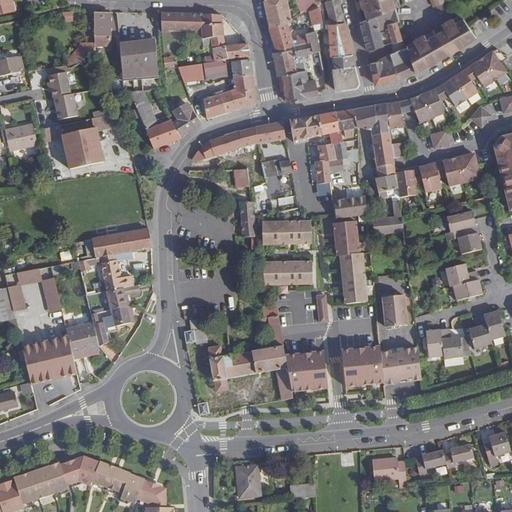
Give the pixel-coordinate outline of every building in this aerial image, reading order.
[(0,0),(0,14),(14,10),(11,0),(0,0)] [(57,0),(48,0),(51,9),(59,7),(57,0)] [(287,21),(292,19),(287,0),(264,0),(264,1),(269,25),(287,21)] [(320,0),(295,0),(300,13),(303,10),(322,3),(320,0)] [(324,0),(325,2),(329,14),(330,20),(324,20),(324,24),(325,24),(329,23),(344,21),(338,0),(324,0)] [(359,0),(362,9),(364,8),(367,19),(376,15),(384,12),(394,8),(391,0),(359,0)] [(309,10),(313,25),(323,22),(319,7),(309,10)] [(393,21),(397,20),(394,8),(384,12),(387,23),(393,21)] [(112,47),(112,13),(95,12),(95,43),(95,47),(96,47),(105,47),(112,47)] [(384,12),(376,15),(379,31),(389,28),(387,23),(384,12)] [(63,15),(65,22),(72,20),(71,13),(63,15)] [(203,32),(202,15),(161,14),(163,33),(203,32)] [(442,23),(422,33),(421,31),(410,37),(411,39),(404,43),(406,48),(407,48),(414,72),(444,57),(477,37),(465,18),(460,16),(454,19),(451,14),(440,20),(442,23)] [(213,47),(212,40),(225,38),(222,15),(202,15),(203,32),(203,48),(213,47)] [(376,15),(367,19),(359,21),(367,49),(383,46),(379,31),(376,15)] [(442,23),(440,20),(421,31),(422,33),(442,23)] [(287,46),(293,45),(287,21),(269,25),(276,49),(287,46)] [(331,56),(352,53),(344,21),(329,23),(330,28),(331,56)] [(399,26),(395,27),(393,21),(387,23),(389,28),(392,41),(403,38),(399,26)] [(312,52),(320,50),(316,30),(306,33),(308,42),(310,41),(312,52)] [(299,43),(308,42),(306,33),(297,35),(299,43)] [(249,45),(226,47),(225,38),(212,40),(213,47),(214,51),(215,51),(216,58),(206,59),(207,64),(226,61),(232,60),(251,57),(249,45)] [(120,44),(123,80),(159,77),(156,41),(120,44)] [(299,43),(293,45),(294,49),(296,56),(303,55),(310,53),(315,69),(323,68),(320,50),(312,52),(310,41),(308,42),(299,43)] [(83,65),(89,56),(95,47),(95,43),(82,43),(67,61),(69,65),(70,68),(83,65)] [(296,56),(294,49),(293,45),(287,46),(287,49),(277,51),(273,52),(278,75),(282,75),(288,101),(304,98),(304,96),(319,94),(314,78),(312,79),(312,76),(307,76),(305,64),(303,55),(296,56)] [(414,72),(407,48),(406,48),(397,51),(390,54),(398,79),(414,72)] [(493,52),(481,60),(496,81),(507,73),(493,53),(493,52)] [(352,53),(331,56),(333,67),(355,64),(352,53)] [(380,59),(380,60),(370,63),(376,83),(398,79),(390,54),(380,59)] [(0,60),(0,73),(1,77),(22,72),(18,57),(0,60)] [(166,66),(166,70),(175,68),(175,67),(178,67),(177,62),(174,63),(173,58),(166,59),(165,59),(166,66)] [(481,60),(470,68),(478,78),(484,88),(496,81),(481,60)] [(226,61),(207,64),(205,64),(207,79),(229,75),(226,61)] [(253,75),(251,61),(233,63),(235,78),(253,75)] [(184,82),(205,79),(202,64),(179,68),(184,82)] [(357,87),(360,83),(355,64),(333,67),(336,90),(357,87)] [(71,94),(65,66),(45,70),(47,78),(50,77),(59,122),(79,118),(74,93),(71,94)] [(470,68),(467,69),(474,80),(478,78),(470,68)] [(467,69),(464,72),(471,82),(474,80),(467,69)] [(459,75),(453,79),(467,100),(478,93),(471,82),(464,72),(459,75)] [(257,105),(253,75),(235,78),(236,91),(224,95),(223,91),(204,97),(209,120),(257,105)] [(453,79),(442,87),(449,97),(456,108),(467,100),(453,79)] [(442,87),(439,89),(445,100),(449,97),(442,87)] [(439,89),(435,90),(440,102),(445,100),(439,89)] [(435,90),(423,95),(432,119),(445,114),(440,102),(435,90)] [(170,117),(157,122),(144,91),(131,92),(154,149),(182,139),(180,136),(174,124),(170,117)] [(415,112),(420,124),(432,119),(423,95),(410,100),(414,111),(415,112)] [(508,99),(500,100),(504,114),(511,112),(508,99)] [(410,100),(399,103),(401,113),(414,111),(410,100)] [(399,103),(386,105),(390,130),(403,128),(401,115),(401,113),(399,103)] [(174,112),(179,122),(174,124),(180,136),(200,126),(188,104),(174,112)] [(382,130),(382,133),(390,132),(390,130),(386,105),(386,104),(375,107),(379,129),(382,128),(382,130)] [(379,129),(375,107),(363,109),(367,130),(372,130),(379,129)] [(481,108),(476,114),(487,123),(491,117),(481,108)] [(359,129),(367,130),(363,109),(357,111),(359,129)] [(92,113),(93,119),(106,117),(105,111),(92,113)] [(359,129),(357,111),(337,114),(340,133),(341,132),(346,131),(347,138),(352,138),(351,130),(359,129)] [(337,114),(320,117),(324,135),(331,133),(334,144),(334,146),(336,145),(344,144),(342,139),(341,132),(340,133),(337,114)] [(476,114),(471,119),(482,128),(487,123),(476,114)] [(95,130),(64,136),(61,126),(42,130),(45,144),(65,140),(72,171),(106,163),(99,133),(118,129),(111,116),(106,117),(93,119),(95,130)] [(324,135),(320,117),(291,122),(295,143),(324,135)] [(210,142),(197,153),(193,159),(199,162),(232,151),(252,145),(274,141),(286,139),(283,123),(215,140),(210,142)] [(40,146),(34,125),(6,131),(11,152),(40,146)] [(382,133),(382,130),(373,132),(378,168),(395,165),(394,158),(392,145),(390,132),(382,133)] [(446,132),(438,134),(442,147),(449,145),(446,132)] [(438,134),(431,136),(434,148),(434,149),(442,147),(438,134)] [(511,135),(505,138),(506,141),(499,151),(496,152),(503,179),(505,179),(507,186),(504,187),(510,211),(511,210),(511,135)] [(495,147),(496,152),(499,151),(506,141),(505,138),(499,139),(495,147)] [(400,143),(392,145),(394,158),(402,157),(400,143)] [(319,179),(330,178),(329,162),(336,161),(334,146),(334,144),(319,147),(321,156),(316,157),(319,179)] [(345,144),(344,144),(336,145),(339,160),(348,159),(360,162),(360,148),(347,151),(345,144)] [(474,154),(459,158),(465,183),(481,179),(474,154)] [(459,158),(443,162),(446,177),(449,187),(465,183),(459,158)] [(247,170),(249,187),(251,187),(251,182),(293,175),(291,162),(281,163),(280,160),(263,163),(263,166),(247,168),(247,170)] [(443,162),(436,164),(439,178),(443,177),(446,177),(443,162)] [(436,164),(419,168),(420,169),(423,183),(425,192),(442,188),(439,178),(436,164)] [(395,165),(378,168),(379,180),(397,176),(396,173),(395,165)] [(420,169),(413,171),(415,185),(423,183),(420,169)] [(249,187),(247,170),(219,170),(221,190),(249,187)] [(413,171),(396,173),(397,176),(399,190),(400,196),(400,198),(416,195),(415,185),(413,171)] [(389,199),(388,192),(399,190),(397,176),(379,180),(376,181),(380,201),(389,199)] [(399,190),(388,192),(389,199),(393,198),(394,204),(401,204),(400,198),(400,196),(399,190)] [(336,219),(367,215),(366,199),(334,203),(336,219)] [(253,204),(253,202),(241,203),(244,237),(258,238),(258,237),(256,219),(255,203),(253,204)] [(394,204),(395,219),(374,221),(375,236),(405,233),(402,218),(401,204),(394,204)] [(448,218),(451,232),(462,230),(477,225),(476,220),(474,212),(448,218)] [(357,221),(334,224),(338,257),(341,257),(360,255),(357,221)] [(263,246),(313,245),(312,224),(263,225),(263,246)] [(152,249),(149,230),(91,240),(91,244),(94,243),(97,259),(101,258),(117,256),(152,249)] [(462,230),(451,232),(446,234),(448,241),(459,239),(463,255),(483,250),(481,240),(479,234),(463,236),(462,230)] [(86,241),(89,260),(97,259),(94,243),(91,244),(91,240),(86,241)] [(368,304),(363,254),(360,255),(341,257),(346,306),(368,304)] [(118,262),(117,256),(101,258),(103,266),(118,262)] [(91,270),(89,261),(79,262),(81,272),(91,270)] [(106,281),(109,293),(135,289),(133,279),(122,281),(118,262),(103,266),(106,281)] [(264,264),(264,286),(313,285),(313,263),(264,264)] [(63,264),(51,267),(53,276),(65,274),(63,264)] [(446,269),(451,287),(454,286),(480,279),(478,271),(469,274),(467,264),(446,269)] [(53,276),(51,268),(28,272),(31,281),(53,276)] [(47,312),(59,311),(55,278),(43,280),(47,312)] [(481,282),(480,279),(454,286),(457,301),(470,298),(484,294),(481,282)] [(109,293),(106,281),(93,283),(95,296),(109,293)] [(15,319),(8,288),(0,290),(0,312),(2,322),(15,319)] [(110,310),(111,312),(128,308),(126,298),(142,295),(140,288),(135,289),(109,293),(112,309),(110,310)] [(318,296),(320,322),(328,321),(325,295),(318,296)] [(405,297),(384,299),(387,329),(408,327),(405,297)] [(254,320),(255,325),(269,322),(269,319),(279,317),(278,307),(264,308),(265,319),(254,320)] [(132,324),(128,308),(111,312),(111,314),(113,313),(113,315),(102,318),(104,324),(98,326),(94,327),(97,344),(100,347),(109,345),(106,334),(121,330),(121,326),(132,324)] [(507,335),(499,310),(484,314),(492,340),(507,336),(507,335)] [(493,343),(492,340),(484,314),(476,317),(478,326),(469,329),(475,348),(493,343)] [(279,317),(269,319),(269,322),(274,349),(285,347),(284,342),(279,317)] [(201,328),(201,319),(189,320),(190,329),(201,328)] [(83,352),(99,348),(97,344),(93,327),(93,326),(67,332),(68,337),(73,358),(84,355),(83,352)] [(442,329),(445,356),(445,359),(463,357),(461,336),(451,337),(450,328),(442,329)] [(197,345),(209,343),(207,329),(195,331),(196,343),(197,345)] [(442,329),(426,331),(427,335),(429,358),(445,356),(442,329)] [(196,343),(195,331),(185,333),(187,344),(196,343)] [(68,337),(23,348),(31,384),(77,374),(73,358),(68,337)] [(385,383),(380,346),(343,350),(346,386),(385,383)] [(229,390),(227,379),(254,375),(250,353),(224,358),(222,347),(210,349),(212,360),(210,360),(214,382),(215,382),(217,392),(229,390)] [(274,349),(250,353),(254,375),(278,370),(288,369),(286,358),(285,347),(274,349)] [(290,378),(293,391),(329,388),(325,352),(286,358),(288,369),(290,378)] [(386,354),(382,354),(385,383),(385,387),(389,386),(394,385),(394,383),(391,356),(391,353),(386,354)] [(398,355),(391,356),(394,383),(407,381),(422,379),(419,353),(398,355)] [(86,376),(83,363),(77,364),(79,377),(86,376)] [(288,369),(278,370),(280,380),(290,378),(288,369)] [(290,378),(280,380),(283,402),(294,400),(293,391),(290,378)] [(0,411),(19,407),(15,392),(0,395),(0,411)] [(208,403),(198,404),(201,416),(210,414),(208,403)] [(511,452),(511,451),(506,432),(490,437),(491,443),(484,445),(489,459),(491,467),(499,465),(496,457),(511,452)] [(444,454),(446,464),(447,469),(454,467),(454,463),(474,459),(471,445),(449,450),(450,453),(444,454)] [(446,464),(444,454),(443,450),(422,455),(423,458),(416,460),(418,475),(426,473),(425,468),(446,464)] [(67,485),(71,484),(68,476),(81,471),(84,462),(98,467),(100,463),(85,457),(61,466),(67,485)] [(398,482),(406,481),(404,462),(397,462),(397,459),(372,461),(374,481),(398,479),(398,482)] [(93,481),(122,493),(121,497),(136,503),(138,498),(138,496),(141,497),(143,491),(141,490),(143,484),(129,478),(130,474),(131,473),(100,462),(100,463),(98,467),(84,462),(81,471),(68,476),(71,484),(79,481),(91,486),(93,481)] [(0,511),(3,511),(2,511),(11,511),(24,508),(23,504),(69,489),(67,485),(61,466),(60,463),(14,478),(18,489),(14,490),(1,495),(0,494),(0,511)] [(257,466),(236,468),(239,499),(260,496),(257,466)] [(145,480),(130,474),(129,478),(143,484),(141,490),(143,491),(141,497),(138,496),(138,498),(149,504),(149,507),(166,508),(167,490),(144,481),(145,480)] [(0,485),(0,491),(1,495),(14,490),(11,482),(0,485)] [(305,485),(290,487),(291,500),(306,499),(316,498),(316,485),(305,485)]
